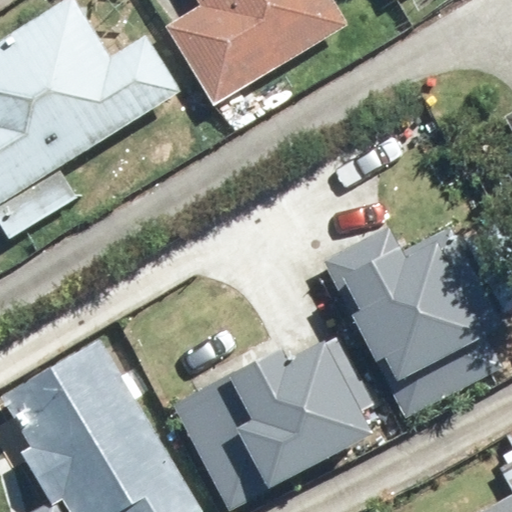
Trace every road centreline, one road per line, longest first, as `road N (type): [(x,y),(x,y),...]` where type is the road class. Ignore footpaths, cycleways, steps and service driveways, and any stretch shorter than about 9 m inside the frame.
road 1 (unknown): [(0,290),(502,0)]
road 2 (unknown): [(306,511),(511,403)]
